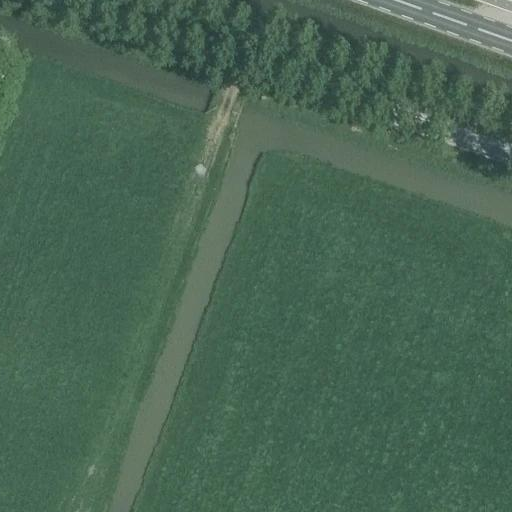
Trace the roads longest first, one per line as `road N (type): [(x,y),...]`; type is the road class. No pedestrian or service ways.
road 1 (unclassified): [(511,156),(70,0)]
road 2 (primary): [(511,42),(390,0)]
